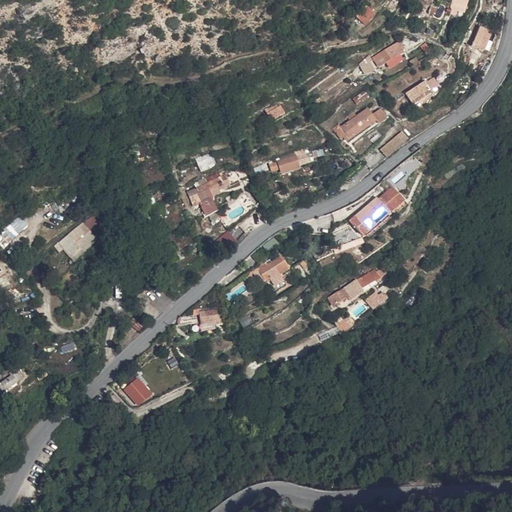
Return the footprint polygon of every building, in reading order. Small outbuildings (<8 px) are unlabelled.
[(355,19),(367,10),(361,2),(350,11),(355,19)] [(456,8),(444,6),(441,18),(445,19),(447,14),(450,14),(451,8),(455,10),(456,8)] [(367,10),(355,19),(357,21),(369,13),(367,10)] [(468,48),(482,51),(486,30),(473,27),(468,48)] [(399,46),(394,37),(390,40),(395,49),(399,46)] [(398,54),(395,49),(390,40),(375,49),(377,52),(379,50),(383,57),(386,61),(398,54)] [(375,62),(383,57),(379,50),(377,52),(375,49),(370,52),(375,62)] [(365,75),(376,68),(368,56),(358,64),(365,75)] [(246,67),(270,59),(270,58),(264,60),(263,57),(251,61),(251,63),(245,65),(246,67)] [(272,67),(270,59),(246,67),(248,73),(272,67)] [(435,79),(431,73),(424,78),(428,84),(435,79)] [(429,86),(428,84),(424,78),(422,75),(403,88),(411,99),(429,86)] [(362,84),(349,96),(353,100),(363,90),(364,91),(366,89),(362,84)] [(272,119),(284,113),(280,104),(268,110),(272,119)] [(355,111),(348,117),(339,125),(346,134),(367,117),(370,121),(374,117),(370,112),(364,104),(355,111)] [(370,112),(374,117),(377,120),(386,113),(379,104),(370,112)] [(345,113),(348,117),(355,111),(352,108),(345,113)] [(346,134),(339,125),(332,131),(339,140),(344,136),(347,140),(370,121),(367,117),(346,134)] [(504,132),(511,128),(511,121),(502,127),(504,132)] [(376,148),(381,154),(402,137),(397,130),(376,148)] [(303,146),(292,150),(293,153),(296,164),(303,161),(300,151),(304,150),(303,146)] [(227,151),(229,158),(236,156),(234,149),(227,151)] [(277,170),(296,164),(293,153),(274,159),(277,170)] [(249,164),(251,170),(260,167),(258,161),(249,164)] [(277,170),(278,173),(297,166),(296,164),(277,170)] [(196,192),(215,185),(215,183),(225,179),(222,170),(193,182),(196,192)] [(217,188),(215,185),(196,192),(198,196),(217,188)] [(385,207),(385,209),(384,211),(399,198),(387,185),(373,197),(372,195),(352,212),(359,220),(365,215),(371,208),(378,195),(388,202),(387,204),(385,207)] [(271,195),(277,204),(289,196),(283,187),(271,195)] [(359,220),(352,212),(345,218),(358,233),(384,211),(385,209),(385,207),(387,204),(388,202),(378,195),(371,208),(365,215),(359,220)] [(399,198),(384,211),(386,217),(403,203),(399,198)] [(88,209),(70,226),(77,233),(94,216),(88,209)] [(358,233),(361,238),(386,217),(384,211),(358,233)] [(9,242),(28,226),(20,216),(1,233),(9,242)] [(72,238),(77,233),(70,226),(65,231),(72,238)] [(228,230),(218,238),(227,248),(237,241),(228,230)] [(172,236),(158,241),(161,250),(172,246),(175,245),(172,236)] [(175,254),(172,246),(161,250),(164,258),(175,254)] [(281,265),(289,261),(284,251),(260,264),(265,274),(269,272),(271,275),(274,281),(286,275),(283,268),(281,265)] [(256,266),(261,276),(265,274),(260,264),(256,266)] [(368,294),(366,291),(384,278),(378,270),(335,302),(343,313),(368,294)] [(374,310),(388,298),(379,288),(365,301),(374,310)] [(200,305),(201,315),(214,314),(212,303),(200,305)] [(215,323),(214,314),(201,315),(198,316),(200,326),(215,323)] [(346,319),(337,323),(340,332),(349,328),(346,319)] [(10,376),(11,379),(0,386),(0,391),(3,395),(24,382),(18,371),(10,376)] [(123,384),(134,396),(145,386),(134,374),(123,384)]
